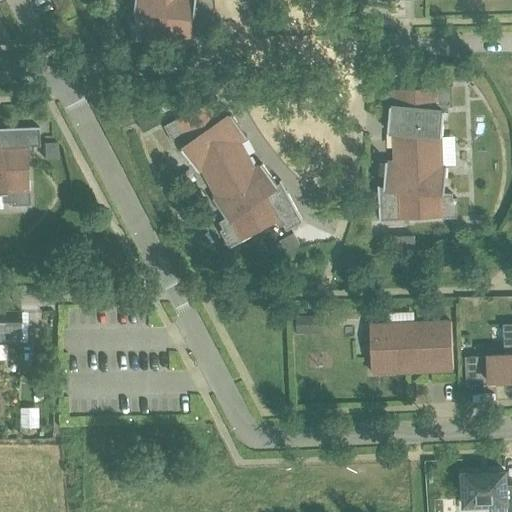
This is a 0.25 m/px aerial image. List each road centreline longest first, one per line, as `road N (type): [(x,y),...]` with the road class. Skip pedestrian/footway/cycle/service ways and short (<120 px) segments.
road 1 (residential): [(511,427),(278,437),(252,428),(172,296),(54,68)]
road 2 (residential): [(345,224),(271,161),(215,64)]
road 3 (residential): [(54,68),(215,64)]
road 4 (residential): [(355,49),(511,41)]
